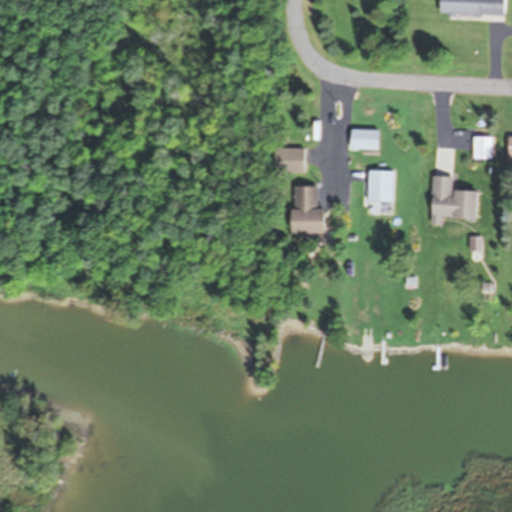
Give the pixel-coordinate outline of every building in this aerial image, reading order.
[(510,0),(442,0),(443,14),(511,15),(510,0)] [(476,158),(494,158),(494,136),(476,136),(476,158)] [(306,172),(306,147),(287,147),(287,172),(306,172)] [(370,201),(395,201),(395,170),(370,170),(370,201)] [(445,217),(482,218),(482,191),(455,191),(455,176),(435,175),(434,225),(445,225),(445,217)] [(320,186),(294,186),(294,234),(333,234),(333,209),(320,209),(320,186)]
